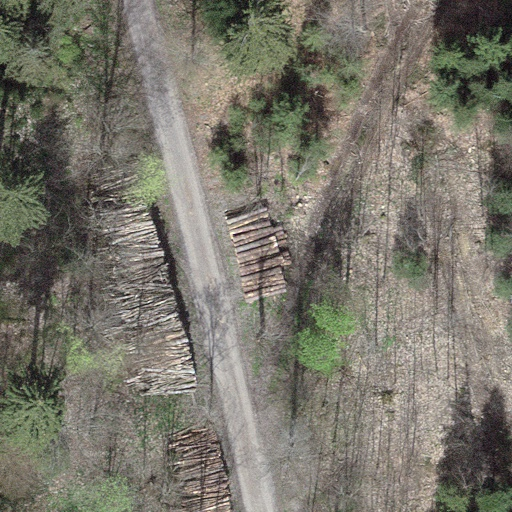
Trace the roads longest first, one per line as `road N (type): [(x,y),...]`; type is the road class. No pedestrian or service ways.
road 1 (track): [(239,340),(357,113),(436,0)]
road 2 (track): [(153,0),(239,340)]
road 3 (track): [(239,340),(280,511)]
